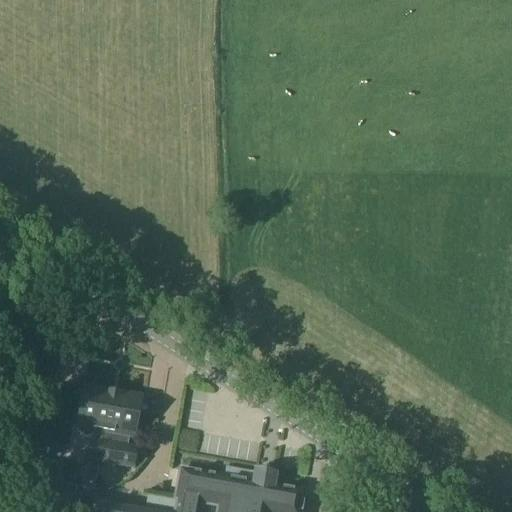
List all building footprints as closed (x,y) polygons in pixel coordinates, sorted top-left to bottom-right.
[(107,433),(114,394),(84,389),(77,428),(101,432),(107,433)] [(107,433),(101,432),(99,444),(98,444),(95,461),(131,468),(135,451),(126,449),(129,437),(133,438),(140,399),(114,394),(107,433)] [(197,418),(200,399),(187,397),(184,416),(197,418)] [(214,443),(236,447),(238,434),(216,431),(214,443)] [(44,462),(48,445),(28,441),(21,478),(25,479),(50,483),(62,485),(62,484),(59,483),(62,466),(44,462)] [(83,476),(96,479),(98,466),(85,464),(83,476)] [(95,502),(92,511),(194,511),(196,504),(217,508),(216,511),(300,511),(304,493),(273,488),(274,478),(226,469),(224,479),(179,471),(174,500),(146,495),(143,510),(95,502)] [(93,491),(96,479),(83,476),(81,489),(93,491)]
